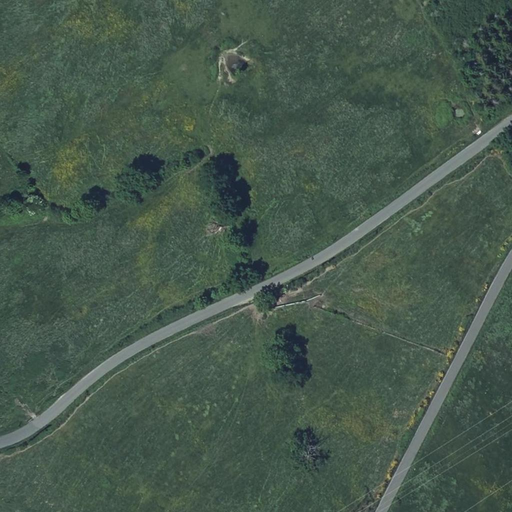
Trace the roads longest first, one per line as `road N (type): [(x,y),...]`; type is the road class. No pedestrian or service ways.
road 1 (residential): [(511,120),(335,247),(117,358),(36,424),(0,441)]
road 2 (residential): [(380,511),(511,256)]
